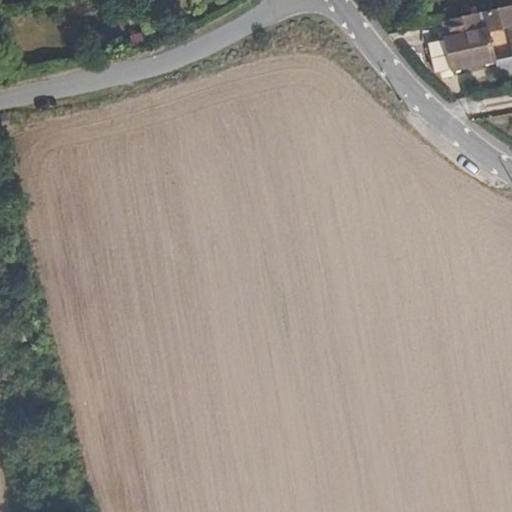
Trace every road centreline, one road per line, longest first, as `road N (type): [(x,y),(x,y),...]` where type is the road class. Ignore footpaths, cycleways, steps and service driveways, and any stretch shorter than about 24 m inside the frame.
road 1 (unclassified): [(286,0),(166,65),(0,101)]
road 2 (residential): [(338,0),(402,82),(511,171)]
